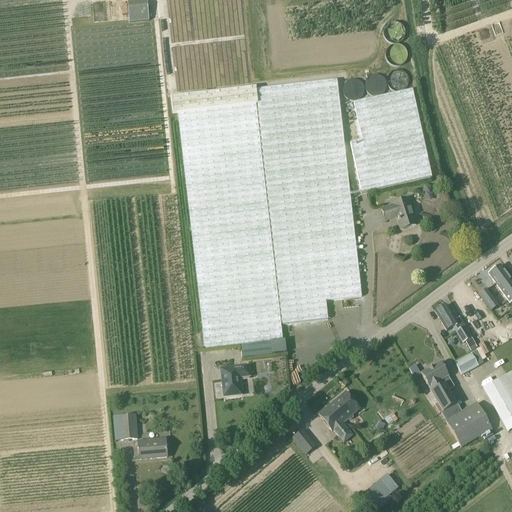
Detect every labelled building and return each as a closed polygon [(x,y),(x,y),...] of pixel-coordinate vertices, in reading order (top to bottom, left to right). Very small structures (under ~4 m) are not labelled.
[(131,22),(151,21),(150,1),(130,1),(131,22)] [(406,39),(401,23),(386,27),(391,44),(406,39)] [(386,57),(398,64),(406,50),(395,43),(386,57)] [(254,88),(171,98),(173,115),(178,114),(183,159),(205,350),(240,346),(242,359),(284,354),(281,326),(327,320),(325,301),(361,297),(336,80),(255,90),(254,88)] [(411,91),(353,104),(361,141),(350,144),(356,176),(361,194),(431,178),(411,91)] [(428,194),(430,187),(423,186),(422,192),(428,194)] [(396,218),(401,231),(416,226),(407,200),(392,205),(393,207),(381,211),(385,222),(396,218)] [(509,304),(511,307),(511,306),(511,282),(500,266),(488,275),(509,304)] [(493,300),(487,290),(479,296),(485,305),(493,300)] [(434,313),(446,332),(452,328),(461,344),(464,342),(470,351),(476,347),(464,329),(465,328),(459,318),(454,321),(446,306),(434,313)] [(346,314),(342,319),(357,332),(362,327),(346,314)] [(471,355),(470,354),(454,364),(461,377),(484,364),(485,364),(489,362),(483,351),(478,354),(476,352),(471,355)] [(440,364),(420,375),(437,405),(434,406),(439,415),(440,414),(460,449),(476,440),(482,437),(484,441),(492,436),(490,432),(492,431),(476,404),(461,413),(449,391),(454,388),(448,377),(440,364)] [(220,370),(223,398),(242,396),(240,378),(250,377),(249,367),(220,370)] [(511,372),(483,389),(508,432),(511,429),(511,372)] [(294,394),(302,392),(299,378),(291,379),(294,394)] [(345,393),(331,405),(345,421),(347,420),(350,421),(353,419),(352,416),(359,410),(345,393)] [(342,424),(345,421),(331,405),(317,416),(331,433),(332,432),(343,445),(353,437),(342,424)] [(397,420),(392,414),(384,420),(389,426),(397,420)] [(118,418),(121,442),(138,441),(136,416),(118,418)] [(301,430),(294,437),(299,443),(299,444),(304,449),(302,451),(308,458),(312,461),(321,453),(317,449),(306,437),(306,436),(301,430)] [(165,440),(137,443),(139,461),(167,459),(165,440)] [(382,482),(366,497),(379,510),(395,495),(382,482)]
